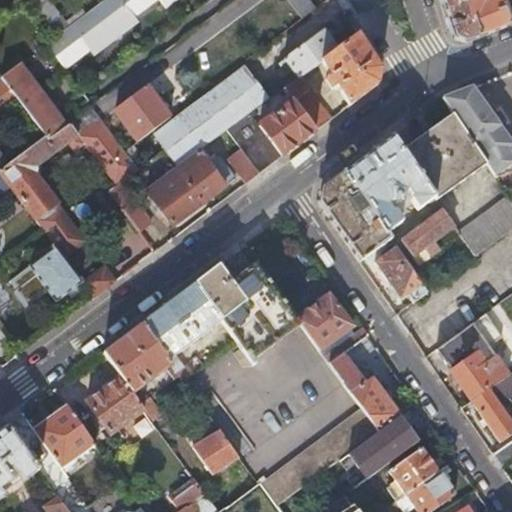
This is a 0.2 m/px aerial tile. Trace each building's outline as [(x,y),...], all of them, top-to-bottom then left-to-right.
[(0,44),(38,16),(32,8),(26,0),(14,0),(0,11),(0,44)] [(165,6),(173,0),(102,0),(54,36),(43,44),(61,67),(76,56),(100,87),(181,27),(165,6)] [(286,0),(301,20),(314,10),(306,0),(286,0)] [(441,0),(451,30),(458,33),(464,36),(502,21),(511,18),(504,0),(441,0)] [(298,78),(321,61),(338,49),(315,19),(296,34),(297,35),(271,55),(278,65),(274,68),(276,71),(286,64),(297,79),(298,78)] [(321,61),(349,106),(377,84),(380,70),(358,34),(338,49),(321,61)] [(36,86),(61,67),(43,44),(0,76),(0,77),(17,101),(43,137),(45,139),(65,124),(36,86)] [(175,166),(225,129),(265,99),(243,70),(153,137),(175,166)] [(0,113),(17,101),(0,77),(0,113)] [(314,132),(329,121),(298,78),(297,79),(282,90),(292,102),(314,132)] [(486,163),(497,179),(504,176),(493,156),(499,153),(494,135),(500,133),(498,127),(500,126),(495,115),(492,116),(490,109),(483,111),(474,86),(442,98),(454,115),(469,137),(486,163)] [(137,142),(169,118),(146,88),(114,112),(137,142)] [(258,174),(314,132),(292,102),(258,127),(252,119),(257,116),(253,111),(226,131),(258,174)] [(436,198),(486,163),(469,137),(454,115),(402,151),(435,197),(436,198)] [(123,151),(99,118),(77,134),(116,186),(121,182),(137,170),(123,151)] [(77,134),(68,122),(67,123),(65,124),(45,139),(43,137),(0,169),(0,174),(8,186),(23,206),(34,220),(54,247),(63,258),(85,241),(33,172),(34,166),(77,134)] [(245,184),(258,174),(226,131),(217,137),(231,156),(227,160),(245,184)] [(412,200),(418,209),(435,197),(402,151),(391,136),(343,171),(385,232),(402,221),(395,211),(394,210),(391,210),(387,204),(389,202),(391,203),(394,203),(397,203),(399,202),(400,201),(403,198),(403,196),(404,192),(407,190),(412,196),(411,198),(412,200)] [(137,170),(154,157),(147,147),(142,151),(136,142),(123,151),(137,170)] [(177,168),(203,203),(234,180),(217,158),(208,165),(198,153),(177,168)] [(186,215),(203,203),(177,168),(145,192),(171,227),(173,225),(175,228),(177,228),(186,220),(187,217),(186,215)] [(320,202),(360,261),(390,239),(385,232),(343,171),(321,187),(320,202)] [(0,191),(8,186),(0,174),(0,191)] [(108,192),(123,212),(136,203),(121,182),(116,186),(108,192)] [(476,255),(511,228),(511,200),(508,195),(459,230),(476,255)] [(22,229),(34,220),(23,206),(14,212),(14,219),(22,229)] [(433,238),(448,227),(454,223),(443,208),(401,238),(418,263),(439,247),(433,238)] [(453,234),(459,230),(454,223),(448,227),(453,234)] [(279,246),(256,263),(270,283),(293,266),(279,246)] [(407,294),(413,302),(426,292),(395,246),(374,260),(400,298),(407,294)] [(55,302),(81,283),(63,258),(54,247),(28,266),(55,302)] [(455,271),(470,259),(463,250),(448,261),(455,271)] [(229,279),(218,265),(195,283),(221,320),(236,341),(252,364),(256,362),(250,353),(296,319),(295,317),(270,283),(256,263),(255,262),(229,279)] [(115,281),(103,266),(81,283),(92,298),(115,281)] [(221,320),(195,283),(141,323),(176,371),(184,365),(176,354),(221,320)] [(296,319),(318,350),(352,326),(328,294),(295,317),(296,319)] [(176,371),(141,323),(102,352),(120,377),(131,393),(142,385),(139,380),(143,377),(147,381),(165,367),(174,379),(179,375),(176,371)] [(343,351),(367,334),(361,326),(322,355),(328,363),(343,351)] [(434,349),(470,400),(494,384),(488,374),(497,368),(490,358),(484,361),(462,329),(434,349)] [(511,339),(499,349),(511,366),(511,339)] [(377,431),(397,416),(399,415),(372,376),(365,381),(343,351),(328,363),(361,408),(377,431)] [(511,371),(494,384),(470,400),(500,442),(511,434),(511,421),(500,405),(511,396),(511,371)] [(139,404),(131,393),(120,377),(86,402),(109,434),(143,410),(139,404)] [(143,410),(151,421),(160,415),(148,398),(139,404),(143,410)] [(61,467),(93,444),(65,406),(33,429),(61,467)] [(275,507),(361,443),(377,431),(361,408),(265,479),(260,474),(254,479),(275,507)] [(361,443),(379,469),(416,441),(397,416),(377,431),(361,443)] [(155,426),(159,432),(163,429),(159,423),(155,426)] [(23,481),(37,471),(5,426),(0,429),(0,498),(2,497),(0,493),(0,489),(18,476),(23,481)] [(213,473),(238,457),(219,431),(194,447),(213,473)] [(511,440),(493,454),(502,467),(511,460),(511,440)] [(395,491),(399,497),(437,471),(421,448),(388,471),(400,488),(395,491)] [(399,497),(378,511),(393,511),(404,505),(402,502),(407,498),(416,511),(428,511),(453,494),(437,471),(399,497)] [(215,511),(194,482),(192,479),(168,496),(179,511),(178,511),(215,511)] [(215,511),(217,511),(234,500),(228,492),(219,498),(209,484),(205,486),(199,479),(194,482),(215,511)] [(355,511),(344,495),(320,511),(489,511),(474,489),(440,511),(355,511)] [(66,511),(60,503),(48,511),(66,511)]
